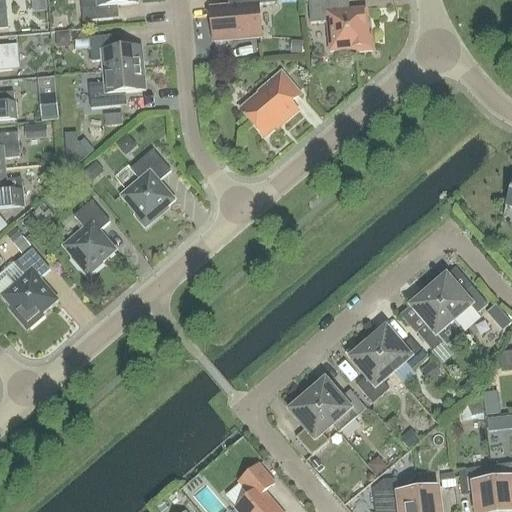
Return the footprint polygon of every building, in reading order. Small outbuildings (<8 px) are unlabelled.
[(137,0),(80,0),(83,23),(112,21),(111,8),(138,5),(137,0)] [(211,10),(213,43),(261,38),(258,7),(274,5),(273,0),(241,0),(242,7),(211,10)] [(327,24),(330,54),(356,51),(357,54),(373,53),(371,37),(368,37),(366,10),(337,13),(336,0),(308,0),(310,25),(327,24)] [(69,35),(56,36),(57,49),(70,48),(69,35)] [(141,48),(114,51),(113,38),(89,40),(91,64),(101,63),(102,74),(143,71),(141,48)] [(293,42),(293,54),(304,55),(305,42),(293,42)] [(0,72),(11,71),(10,60),(9,47),(0,47),(0,72)] [(312,57),(312,67),(322,67),(322,57),(312,57)] [(143,71),(102,74),(103,86),(88,87),(90,111),(120,109),(118,96),(146,93),(143,71)] [(241,114),(262,138),(282,121),(284,124),(298,113),(288,101),(298,93),(281,74),(271,83),(273,86),(241,114)] [(0,123),(16,122),(16,118),(14,104),(13,94),(0,94),(0,123)] [(39,96),(42,123),(58,121),(56,95),(39,96)] [(122,114),(104,115),(105,128),(123,127),(122,114)] [(46,127),(25,129),(26,142),(47,140),(46,127)] [(0,171),(5,172),(4,161),(19,160),(17,135),(0,136),(0,171)] [(79,146),(77,146),(76,135),(64,136),(66,166),(74,169),(88,157),(79,146)] [(159,184),(171,174),(153,152),(130,172),(139,182),(120,198),(136,217),(134,218),(145,231),(158,220),(156,218),(175,203),(159,184)] [(95,163),(83,174),(91,184),(104,173),(95,163)] [(63,168),(43,170),(44,181),(64,179),(63,168)] [(5,172),(0,172),(0,207),(23,205),(21,181),(6,182),(5,172)] [(511,187),(503,217),(504,217),(507,207),(511,208),(511,187)] [(116,252),(99,233),(110,224),(91,203),(73,218),(84,230),(63,248),(72,259),(71,260),(87,279),(103,265),(102,264),(116,252)] [(45,229),(51,223),(39,210),(33,216),(41,225),(45,229)] [(32,214),(21,224),(31,234),(41,225),(33,216),(32,214)] [(14,229),(6,236),(14,246),(22,239),(14,229)] [(22,239),(14,246),(22,255),(30,248),(22,239)] [(42,316),(58,303),(39,282),(50,273),(32,251),(14,267),(24,279),(1,299),(10,309),(8,311),(27,332),(44,318),(42,316)] [(481,319),(477,315),(488,307),(472,288),(462,296),(446,277),(428,292),(454,323),(464,334),(481,319)] [(464,334),(454,323),(428,292),(410,307),(427,327),(417,335),(433,353),(444,345),(447,348),(464,334)] [(497,308),(489,315),(496,323),(504,316),(497,308)] [(367,344),(394,375),(404,366),(411,373),(427,359),(411,340),(402,348),(385,329),(367,344)] [(383,384),(394,375),(367,344),(350,360),(366,379),(357,387),(373,406),(390,391),(383,384)] [(434,363),(424,372),(434,383),(444,374),(434,363)] [(307,396),(333,427),(344,418),(350,426),(367,411),(351,392),(341,400),(325,381),(307,396)] [(474,381),(464,390),(472,399),(481,390),(474,381)] [(500,393),(486,395),(488,417),(503,415),(500,393)] [(323,436),(333,427),(307,396),(289,412),(305,431),(296,439),(312,458),(329,443),(323,436)] [(468,409),(473,420),(484,416),(479,404),(468,409)] [(411,432),(400,441),(409,452),(420,442),(411,432)] [(318,474),(324,469),(316,460),(311,465),(318,474)] [(378,460),(368,468),(377,477),(386,469),(378,460)] [(511,511),(511,465),(511,466),(491,468),(493,483),(497,511),(511,511)] [(278,511),(264,495),(275,486),(259,467),(239,484),(248,494),(247,500),(236,509),(238,511),(278,511)] [(472,471),(459,473),(462,498),(474,496),(475,511),(497,511),(493,483),(491,468),(472,471)] [(453,469),(440,471),(441,481),(454,479),(453,469)] [(384,482),(373,491),(376,509),(387,507),(398,506),(399,511),(420,511),(418,492),(417,483),(397,486),(396,481),(384,482)] [(441,511),(439,490),(418,492),(420,511),(441,511)]
